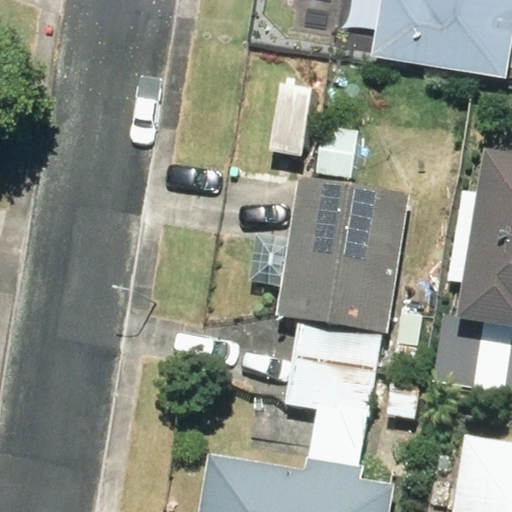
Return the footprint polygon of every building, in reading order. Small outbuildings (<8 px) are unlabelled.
[(511,0),(396,0),(389,53),(511,72),(511,0)] [(358,184),(366,136),(331,131),(323,179),(358,184)] [(511,164),(501,163),(474,332),(511,337),(511,164)] [(219,463),(211,511),(402,511),(406,492),(369,486),(392,341),(396,342),(419,203),(307,185),(285,324),(307,328),(294,412),(325,417),(315,478),(219,463)] [(448,315),(410,309),(400,373),(438,379),(448,315)] [(511,511),(511,451),(477,446),(465,511),(511,511)]
